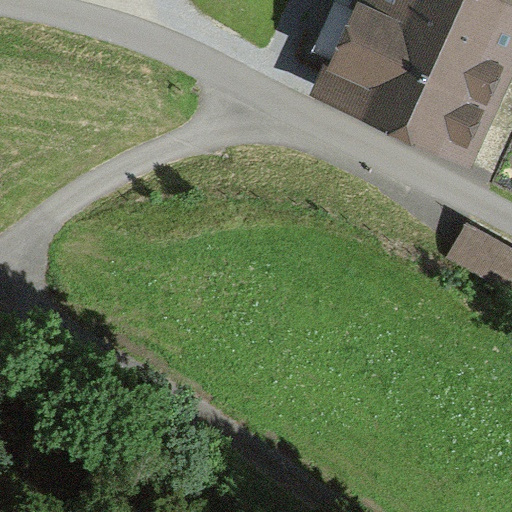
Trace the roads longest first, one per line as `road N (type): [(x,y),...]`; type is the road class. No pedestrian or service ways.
road 1 (track): [(0,260),(91,361),(340,511)]
road 2 (track): [(278,107),(139,162),(0,255)]
road 3 (unclassified): [(0,2),(132,30),(278,107)]
road 4 (unclassified): [(511,222),(278,107)]
